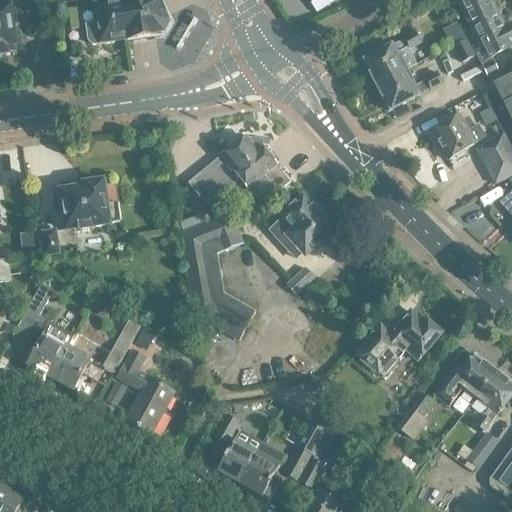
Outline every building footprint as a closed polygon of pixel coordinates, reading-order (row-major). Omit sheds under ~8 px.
[(23,11),(24,12),(38,10),(35,0),(14,0),(0,2),(0,58),(1,58),(3,55),(6,55),(5,52),(11,51),(12,54),(14,53),(13,46),(16,45),(13,27),(18,27),(15,12),(23,11)] [(124,20),(127,40),(127,42),(161,37),(160,35),(162,35),(164,33),(166,32),(167,30),(168,29),(168,28),(168,27),(168,25),(168,24),(168,23),(167,21),(169,20),(159,0),(135,0),(132,2),(130,0),(115,0),(117,3),(124,17),(124,20)] [(455,0),(469,28),(484,21),(474,0),(455,0)] [(474,0),(484,21),(469,28),(477,44),(492,37),(487,27),(501,20),(491,0),(474,0)] [(98,24),(124,20),(124,17),(117,3),(96,6),(98,24)] [(75,9),(67,10),(70,30),(78,29),(75,9)] [(127,40),(124,20),(98,24),(85,25),(87,40),(87,41),(88,41),(88,42),(89,44),(91,45),(92,46),(94,46),(96,46),(113,44),(115,41),(127,40)] [(477,44),(472,47),(488,78),(498,73),(490,59),(511,47),(511,29),(507,32),(501,20),(487,27),(492,37),(477,44)] [(376,87),(406,72),(416,66),(408,51),(421,44),(416,34),(364,61),(369,71),(368,71),(376,87)] [(453,47),(462,64),(474,57),(466,41),(453,47)] [(406,72),(376,87),(385,103),(386,102),(391,112),(443,84),(437,74),(424,81),(425,83),(414,88),(406,72)] [(511,77),(495,86),(499,94),(511,119),(511,77)] [(409,104),(393,112),(397,120),(413,111),(409,104)] [(459,117),(431,134),(448,162),(476,145),(476,144),(485,138),(478,126),(474,129),(470,122),(465,120),(463,122),(459,117)] [(496,186),(511,176),(511,148),(505,135),(476,151),(496,186)] [(251,145),(246,138),(222,157),(225,160),(221,163),(219,161),(191,185),(205,202),(228,184),(240,198),(270,190),(275,196),(290,184),(261,149),(261,145),(254,143),(251,145)] [(59,247),(78,244),(76,234),(93,232),(92,228),(110,225),(110,224),(121,223),(118,203),(107,205),(104,183),(101,183),(98,180),(89,182),(87,185),(78,186),(79,190),(61,193),(66,232),(57,233),(56,231),(42,234),(45,257),(60,254),(59,247)] [(511,193),(500,204),(511,216),(511,215),(511,228),(511,229),(511,193)] [(319,242),(323,242),(329,237),(329,233),(331,230),(303,199),(284,217),(285,218),(270,232),(295,259),(302,252),(305,255),(319,242)] [(179,234),(193,316),(239,342),(255,313),(223,295),(217,256),(242,245),(234,224),(256,215),(247,207),(179,234)] [(0,261),(0,326),(5,317),(4,317),(5,314),(0,311),(0,283),(10,282),(7,260),(0,261)] [(295,296),(314,279),(305,269),(286,287),(295,296)] [(24,364),(50,379),(68,347),(74,337),(39,317),(52,293),(41,286),(20,322),(45,336),(36,352),(32,350),(24,364)] [(426,325),(420,320),(420,321),(410,313),(390,336),(380,327),(370,338),(371,338),(356,356),(382,379),(406,351),(418,362),(441,335),(440,334),(439,331),(433,325),(430,325),(428,323),(426,325)] [(115,373),(141,325),(129,319),(103,367),(115,373)] [(144,329),(137,341),(148,347),(154,335),(144,329)] [(91,360),(68,347),(50,379),(76,393),(84,379),(81,377),(91,360)] [(117,379),(141,392),(124,421),(151,436),(174,394),(149,379),(148,380),(137,374),(145,359),(133,352),(125,367),(124,366),(117,379)] [(462,390),(475,400),(495,373),(493,371),(493,368),(488,364),(485,365),(481,363),(473,358),(462,372),(457,368),(435,397),(449,408),(457,397),(453,394),(459,386),(463,389),(462,390)] [(498,376),(495,373),(475,400),(488,410),(489,409),(497,416),(511,396),(511,387),(509,385),(509,384),(506,382),(507,378),(501,374),(498,376)] [(422,395),(397,429),(414,442),(427,424),(421,419),(433,404),(422,395)] [(239,423),(227,417),(215,438),(227,445),(239,423)] [(487,436),(495,425),(485,417),(477,428),(487,436)] [(299,449),(284,475),(296,481),(310,456),(313,457),(327,433),(309,423),(295,447),(299,449)] [(239,486),(257,455),(256,454),(234,442),(217,473),(239,486)] [(256,454),(257,455),(239,486),(262,498),(267,501),(277,483),(272,481),(278,470),(285,457),(262,444),(256,454)] [(490,488),(511,503),(511,449),(489,481),(490,488)] [(324,468),(311,461),(299,483),(312,490),(324,468)] [(0,511),(16,511),(23,500),(0,487),(0,511)] [(336,488),(330,499),(315,491),(309,502),(311,503),(306,511),(338,511),(342,506),(340,505),(347,493),(336,488)]
